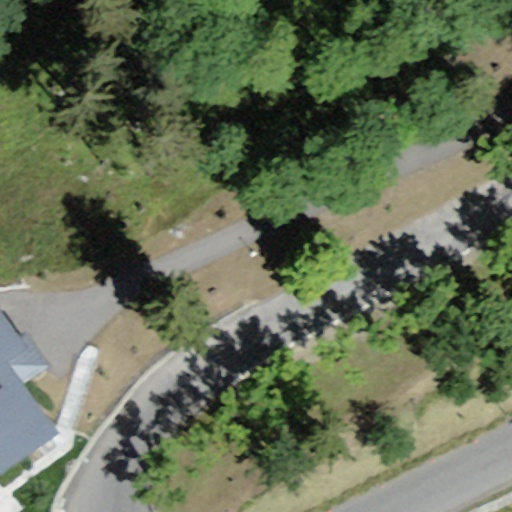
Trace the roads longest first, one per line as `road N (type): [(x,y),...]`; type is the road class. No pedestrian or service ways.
road 1 (residential): [(108,511),(138,435),(202,372),(511,199)]
road 2 (unclassified): [(398,511),(511,456)]
